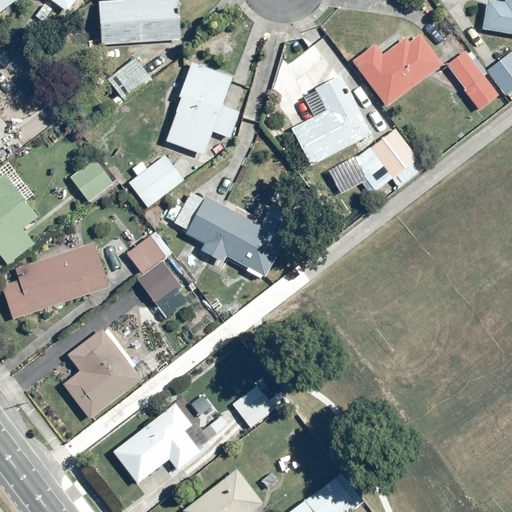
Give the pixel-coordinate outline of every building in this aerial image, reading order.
[(0,0),(0,13),(17,0),(0,0)] [(51,0),(67,12),(76,0),(51,0)] [(182,39),(179,0),(115,0),(115,5),(99,6),(102,44),(182,39)] [(511,0),(507,0),(507,4),(489,1),(485,30),(511,34),(511,0)] [(445,64),(422,33),(409,42),(399,29),(377,46),(355,62),(388,107),(445,64)] [(477,108),(497,95),(473,59),(475,58),(468,47),(446,62),(477,108)] [(511,92),(511,51),(488,71),(507,96),(511,92)] [(124,101),(147,83),(140,74),(146,70),(135,55),(106,78),(124,101)] [(234,78),(195,63),(167,141),(205,155),(213,132),(231,138),(241,112),(223,106),(234,78)] [(370,136),(340,78),(303,97),(313,116),(292,127),(312,165),(370,136)] [(418,160),(395,128),(360,154),(373,172),(367,176),(378,190),(418,160)] [(181,181),(170,168),(160,156),(144,168),(128,181),(150,207),(181,181)] [(114,183),(93,157),(70,176),(91,202),(114,183)] [(0,164),(0,252),(8,263),(33,243),(23,230),(33,222),(46,238),(83,209),(71,195),(41,218),(27,200),(35,195),(7,159),(0,164)] [(187,230),(185,233),(206,244),(202,251),(224,262),(227,257),(246,267),(244,271),(264,282),(266,278),(287,237),(208,195),(222,187),(212,173),(195,184),(174,223),(187,230)] [(140,272),(164,257),(171,252),(156,229),(126,250),(140,272)] [(21,266),(4,287),(15,319),(113,287),(97,241),(21,266)] [(164,257),(140,272),(136,275),(158,306),(184,287),(164,257)] [(142,379),(102,329),(69,355),(82,372),(64,386),(91,420),(142,379)] [(276,406),(263,390),(238,410),(251,427),(276,406)] [(212,407),(201,391),(186,401),(197,417),(212,407)] [(204,427),(197,419),(191,423),(175,403),(114,452),(139,483),(170,459),(179,470),(202,452),(199,448),(229,425),(220,414),(204,427)] [(254,511),(264,504),(236,469),(184,511),(185,511),(254,511)] [(349,511),(364,502),(341,472),(287,511),(349,511)]
